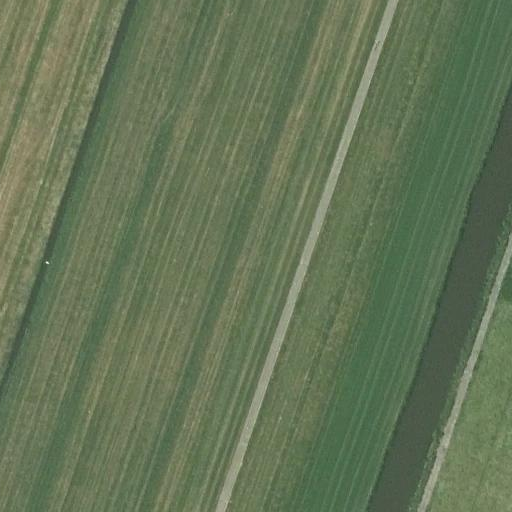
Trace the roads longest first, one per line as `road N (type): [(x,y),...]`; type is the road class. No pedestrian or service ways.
road 1 (track): [(215,511),(389,0)]
road 2 (track): [(417,511),(511,233)]
